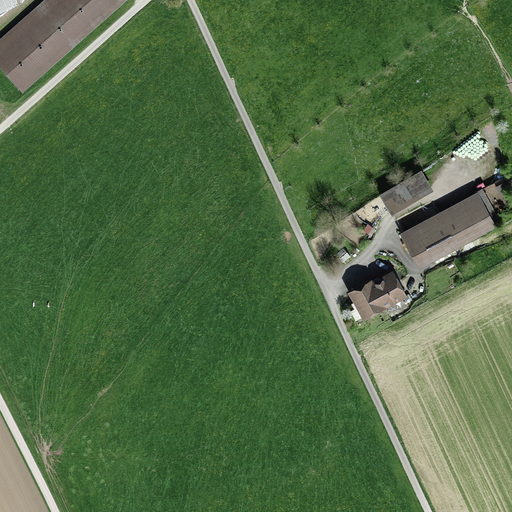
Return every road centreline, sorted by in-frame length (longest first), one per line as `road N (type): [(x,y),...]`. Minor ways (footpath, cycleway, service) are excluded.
road 1 (track): [(325,290),(428,511)]
road 2 (track): [(143,0),(0,128)]
road 3 (track): [(56,511),(0,402)]
